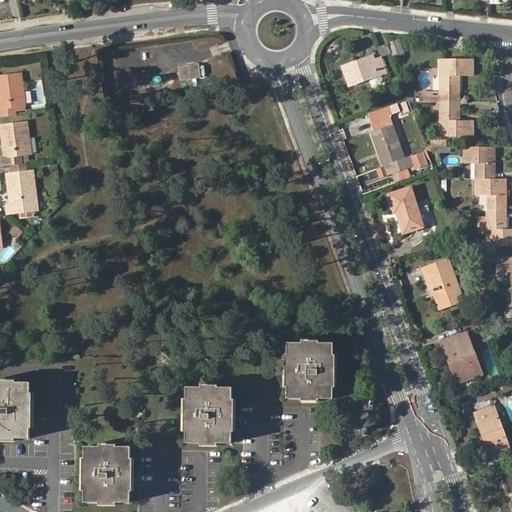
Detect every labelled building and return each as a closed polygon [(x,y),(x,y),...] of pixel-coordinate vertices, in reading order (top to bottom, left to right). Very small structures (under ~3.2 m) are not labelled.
[(392,53),(388,44),(378,47),(382,56),(392,53)] [(355,65),(354,63),(344,67),(350,85),(385,73),(380,58),(374,60),(372,56),(361,60),(362,62),(355,65)] [(441,59),(441,102),(458,102),(457,75),(473,75),(473,59),(441,59)] [(180,67),(182,80),(201,77),(199,65),(180,67)] [(0,115),(15,114),(14,106),(24,105),(21,74),(0,75),(0,92),(1,93),(2,99),(0,99),(0,115)] [(460,109),(460,101),(458,102),(441,102),(435,102),(435,109),(441,109),(441,137),(473,137),(473,120),(458,120),(458,109),(460,109)] [(382,107),(385,116),(400,111),(397,103),(382,107)] [(382,107),(366,113),(372,129),(387,123),(382,107)] [(0,156),(1,164),(20,162),(20,155),(30,154),(26,123),(1,125),(3,141),(7,141),(7,147),(4,147),(5,156),(0,156)] [(372,133),(379,152),(382,151),(384,157),(381,158),(388,174),(415,165),(412,156),(404,158),(392,125),(372,133)] [(494,178),(494,147),(465,147),(465,163),(475,163),(478,163),(479,178),(494,178)] [(8,174),(10,189),(13,189),(13,195),(11,196),(12,204),(7,205),(8,212),(36,209),(32,171),(8,174)] [(504,210),(506,210),(506,179),(494,178),(479,178),(477,178),(476,195),(487,195),(490,195),(490,210),(504,210)] [(397,213),(399,212),(402,211),(403,214),(401,215),(407,232),(425,226),(411,189),(391,196),(397,213)] [(490,210),(488,210),(488,245),(511,245),(511,228),(504,229),(504,210),(490,210)] [(511,255),(498,255),(498,274),(508,275),(507,272),(511,271),(511,255)] [(426,267),(434,289),(438,287),(439,290),(440,293),(436,294),(436,295),(442,311),(464,303),(449,259),(426,267)] [(435,292),(434,289),(426,267),(422,268),(432,296),(436,295),(436,294),(440,293),(439,290),(435,292)] [(445,341),(452,361),(450,362),(458,383),(481,374),(467,333),(445,341)] [(289,343),(288,389),(288,400),(334,400),(334,344),(289,343)] [(0,439),(29,440),(30,384),(0,383),(0,439)] [(232,444),(233,388),(187,388),(187,418),(186,444),(232,444)] [(493,406),(475,413),(482,434),(486,433),(493,450),(489,451),(494,466),(511,459),(506,445),(508,444),(493,406)] [(132,409),(132,419),(140,419),(140,409),(132,409)] [(486,433),(482,434),(489,451),(493,450),(486,433)] [(131,447),(84,447),(84,504),(131,504),(131,478),(131,447)]
